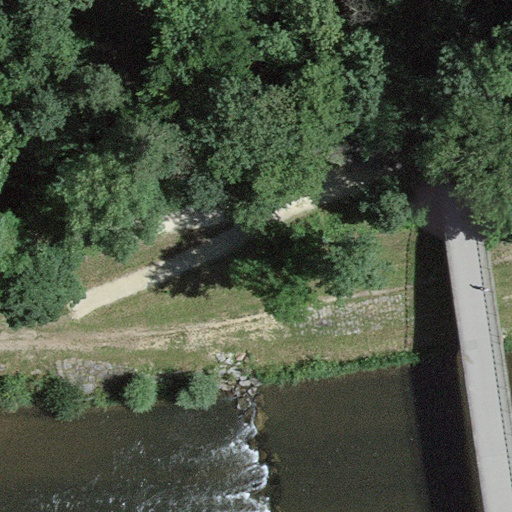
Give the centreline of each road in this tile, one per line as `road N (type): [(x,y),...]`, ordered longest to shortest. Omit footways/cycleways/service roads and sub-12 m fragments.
road 1 (track): [(0,243),(294,199),(454,150),(511,151)]
road 2 (track): [(294,199),(172,265),(0,335)]
